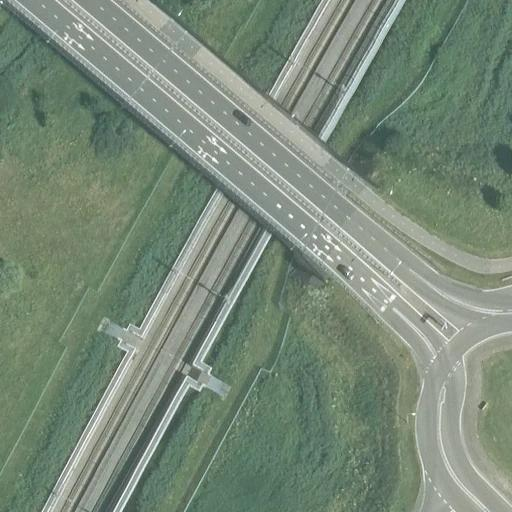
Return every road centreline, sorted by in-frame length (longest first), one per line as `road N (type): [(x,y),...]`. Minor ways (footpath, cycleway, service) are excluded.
road 1 (secondary): [(31,0),(409,325)]
road 2 (secondary): [(427,283),(86,0)]
road 3 (secondary): [(449,358),(456,457),(504,511)]
road 4 (secondary): [(437,375),(426,435),(449,489)]
